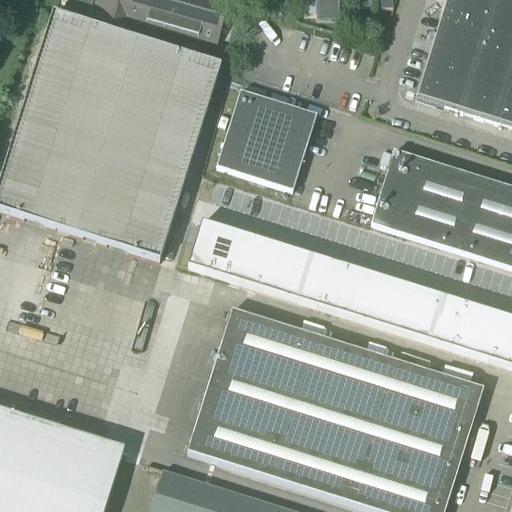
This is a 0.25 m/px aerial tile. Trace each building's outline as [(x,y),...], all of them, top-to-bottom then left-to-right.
[(80,20),(124,33),(127,23),(215,48),(227,3),(215,0),(206,0),(205,6),(183,0),(92,0),(92,2),(86,0),(80,20)] [(336,0),(318,0),(318,21),(336,22),(336,0)] [(511,0),(447,0),(439,27),(500,46),(511,3),(511,0)] [(511,3),(500,46),(511,50),(511,3)] [(0,182),(0,218),(158,268),(160,262),(219,75),(220,72),(52,19),(0,182)] [(457,117),(477,123),(500,46),(439,27),(415,103),(454,116),(453,118),(457,119),(457,117)] [(511,50),(500,46),(477,123),(498,130),(497,132),(500,133),(501,130),(511,133),(511,50)] [(215,173),(291,197),(315,121),(239,97),(215,173)] [(369,230),(438,252),(511,275),(511,193),(393,156),(369,230)] [(200,228),(187,272),(188,272),(204,277),(218,233),(217,233),(217,234),(207,231),(208,230),(200,227),(200,228)] [(218,233),(204,277),(221,283),(235,238),(234,239),(225,236),(225,235),(218,233)] [(235,238),(221,283),(222,283),(239,288),(253,244),(252,243),(251,244),(242,242),(242,240),(235,238)] [(253,244),(239,288),(258,294),(272,250),(271,249),(271,250),(259,247),(259,246),(253,244)] [(272,250),(258,294),(277,300),(291,256),(290,255),(290,256),(278,253),(279,252),(272,250)] [(291,256),(277,300),(296,306),(310,262),(309,261),(309,263),(297,259),(298,258),(291,256)] [(310,262),(296,306),(315,312),(329,268),(328,267),(328,269),(317,265),(317,264),(310,262)] [(329,268),(315,312),(334,318),(348,273),(347,273),(347,274),(335,271),(336,270),(329,268)] [(348,273),(334,318),(353,324),(367,279),(366,279),(366,280),(355,277),(355,276),(348,273)] [(367,279),(353,324),(354,324),(372,330),(386,285),(385,285),(385,286),(374,283),(374,282),(367,279)] [(386,285),(372,330),(391,336),(405,291),(404,292),(393,289),(393,288),(386,285)] [(405,291),(391,336),(410,342),(424,297),(423,298),(412,295),(412,294),(405,291)] [(424,297),(410,342),(429,348),(443,303),(442,304),(431,301),(431,299),(424,297)] [(443,303),(429,348),(449,354),(463,309),(462,309),(461,310),(450,306),(450,305),(443,303)] [(463,309),(449,354),(468,360),(482,315),(481,315),(481,316),(469,312),(469,311),(463,309)] [(186,458),(356,511),(445,511),(482,394),(231,315),(186,458)] [(482,315),(468,360),(487,366),(501,321),(500,321),(500,322),(488,318),(488,317),(482,315)] [(501,321),(487,366),(506,372),(511,352),(511,325),(507,324),(508,323),(501,321)] [(0,417),(0,511),(105,511),(123,456),(57,435),(59,429),(4,412),(2,418),(0,417)] [(277,511),(162,476),(150,511),(277,511)]
